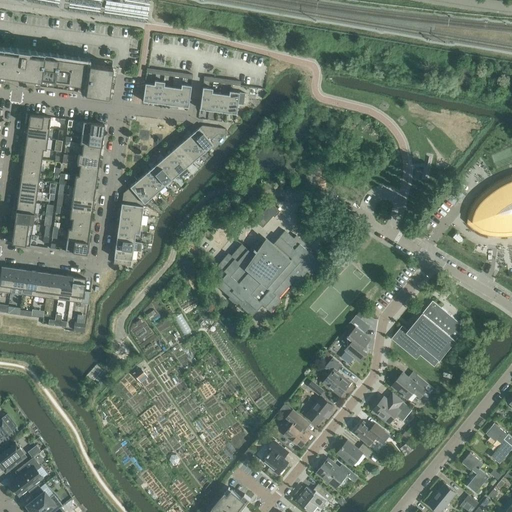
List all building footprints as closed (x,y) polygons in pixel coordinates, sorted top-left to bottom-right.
[(9,50),(0,48),(0,72),(14,75),(14,73),(24,75),(24,76),(40,78),(40,77),(53,79),(52,80),(82,84),(86,61),(35,54),(36,51),(10,47),(9,50)] [(108,96),(112,66),(88,63),(84,93),(108,96)] [(156,103),(161,103),(163,86),(164,86),(164,82),(154,80),(154,84),(152,102),(156,103)] [(147,102),(152,102),(154,84),(145,83),(142,101),(147,101),(147,102)] [(183,107),(188,107),(191,85),(181,84),(180,88),(181,88),(178,106),(183,106),(183,107)] [(165,104),(169,105),(172,87),(164,86),(163,86),(161,103),(165,104)] [(174,105),(178,106),(181,88),(180,88),(172,87),(169,105),(174,105)] [(204,110),(209,110),(211,92),(212,92),(212,88),(202,87),(199,109),(204,109),(204,110)] [(231,113),(236,114),(239,92),(229,91),(228,95),(229,95),(226,113),(231,113)] [(213,111),(217,111),(220,93),(212,92),(211,92),(209,110),(213,111)] [(222,112),(226,113),(229,95),(228,95),(220,93),(217,111),(222,112)] [(50,117),(47,116),(29,114),(29,115),(27,114),(27,116),(27,120),(28,120),(28,125),(46,127),(49,128),(50,117)] [(102,135),(104,124),(83,121),(81,132),(102,135)] [(49,128),(46,127),(28,125),(26,136),(44,138),(47,139),(49,128)] [(202,125),(199,128),(210,141),(218,133),(225,134),(225,128),(202,125)] [(194,131),(191,133),(205,150),(213,144),(210,141),(199,128),(198,127),(194,131)] [(101,146),(102,135),(81,132),(80,143),(101,146)] [(188,136),(184,139),(199,156),(205,150),(191,133),(188,136)] [(47,139),(44,138),(26,136),(25,146),(46,149),(47,139)] [(177,145),(192,162),(199,156),(184,139),(181,143),(181,142),(177,145)] [(99,157),(101,146),(80,143),(80,144),(83,144),(81,154),(78,153),(78,154),(99,157)] [(185,168),(192,162),(177,145),(174,148),(171,151),(185,168)] [(41,160),(41,159),(43,149),(46,150),(46,149),(25,146),(23,157),(41,160)] [(167,154),(164,157),(178,174),(185,168),(171,151),(167,154)] [(98,167),(99,157),(78,154),(77,164),(98,167)] [(40,170),(41,160),(23,157),(22,168),(40,170)] [(161,160),(157,163),(171,180),(178,174),(164,157),(161,160)] [(153,166),(150,169),(164,185),(171,180),(157,163),(153,166)] [(96,178),(98,168),(98,167),(77,164),(77,165),(80,165),(78,175),(75,175),(96,178)] [(38,181),(40,170),(22,168),(20,178),(38,181)] [(147,171),(143,175),(158,191),(164,185),(150,169),(147,171)] [(476,199),(472,205),(471,207),(469,214),(468,215),(467,223),(473,228),(474,229),(481,232),(482,233),(489,235),(491,235),(496,236),(497,236),(505,236),(507,236),(511,235),(511,174),(506,177),(504,178),(497,182),(496,183),(489,187),(488,188),(482,193),(481,194),(477,198),(476,199)] [(95,189),(96,178),(75,175),(74,186),(95,189)] [(140,178),(136,180),(151,197),(158,191),(143,175),(140,178)] [(37,192),(38,181),(20,178),(19,189),(37,192)] [(151,197),(136,180),(133,183),(129,187),(130,187),(143,203),(144,203),(151,197)] [(93,200),(93,199),(95,189),(74,186),(72,197),(93,200)] [(143,203),(130,187),(123,193),(122,203),(142,206),(143,203)] [(35,202),(37,192),(19,189),(17,200),(35,202)] [(451,193),(446,199),(454,205),(459,200),(451,193)] [(92,210),(93,200),(72,197),(71,207),(92,210)] [(34,213),(35,202),(17,200),(16,211),(34,213)] [(120,208),(120,212),(141,215),(143,206),(142,206),(122,203),(121,203),(120,208)] [(253,219),(262,227),(273,216),(274,217),(280,211),(271,203),(263,211),(261,210),(253,219)] [(90,221),(92,210),(71,207),(69,218),(90,221)] [(32,224),(34,213),(16,211),(14,221),(32,224)] [(141,215),(120,212),(119,216),(118,221),(140,224),(141,215)] [(89,232),(90,221),(69,218),(72,219),(71,229),(68,228),(68,229),(89,232)] [(13,226),(12,226),(12,228),(11,231),(13,231),(13,232),(31,234),(32,224),(14,221),(13,226)] [(118,226),(117,230),(135,233),(139,234),(140,224),(118,221),(118,226)] [(88,242),(89,232),(68,229),(66,239),(69,240),(88,242)] [(117,234),(116,239),(134,241),(135,233),(117,230),(116,234),(117,234)] [(226,273),(216,285),(251,315),(261,304),(270,312),(281,299),(278,297),(295,277),(298,280),(306,271),(309,273),(314,268),(317,270),(325,261),(319,256),(316,259),(308,251),(311,248),(296,235),(293,238),(284,230),(274,242),(273,244),(265,237),(260,245),(256,242),(249,250),(241,244),(231,256),(228,253),(217,265),(226,273)] [(29,246),(29,245),(31,234),(13,232),(11,243),(29,246)] [(88,242),(69,240),(66,239),(65,250),(86,253),(88,253),(88,249),(88,247),(87,247),(88,242)] [(115,244),(115,248),(133,250),(134,241),(116,239),(115,244)] [(114,252),(113,257),(114,257),(118,258),(122,259),(126,259),(131,260),(133,250),(115,248),(114,252)] [(13,268),(3,267),(1,266),(0,274),(0,291),(10,293),(13,268)] [(22,294),(23,289),(25,270),(13,268),(10,293),(11,288),(22,289),(21,294),(22,294)] [(25,270),(23,289),(22,294),(34,296),(37,271),(25,270)] [(49,273),(37,271),(34,296),(46,298),(49,273)] [(61,275),(49,273),(46,298),(58,299),(61,275)] [(73,276),(61,275),(58,299),(69,301),(73,276)] [(89,304),(90,291),(84,291),(85,278),(73,276),(69,301),(89,304)] [(392,338),(417,359),(421,354),(435,366),(466,328),(433,300),(408,330),(402,325),(392,338)] [(360,311),(357,315),(361,319),(365,314),(366,313),(362,309),(360,311)] [(181,313),(175,317),(185,334),(191,330),(181,313)] [(74,330),(84,331),(85,323),(75,322),(74,330)] [(345,350),(357,359),(362,358),(362,359),(368,352),(367,351),(367,344),(371,338),(356,327),(348,337),(349,337),(349,345),(345,350)] [(323,382),(333,390),(335,388),(341,393),(339,395),(340,396),(351,382),(338,371),(342,366),(333,358),(324,368),(331,373),(323,382)] [(134,371),(132,372),(138,379),(145,373),(140,368),(135,372),(134,371)] [(411,370),(413,372),(417,375),(413,380),(403,372),(392,386),(408,399),(413,392),(421,398),(425,392),(429,396),(427,398),(428,398),(429,396),(435,389),(417,374),(412,370),(411,370)] [(308,386),(320,395),(324,390),(312,380),(308,386)] [(374,409),(373,411),(389,424),(396,415),(403,420),(413,409),(393,393),(393,394),(394,395),(389,400),(384,396),(374,409)] [(319,424),(330,411),(334,406),(322,396),(307,414),(319,424)] [(303,427),(308,421),(293,409),(288,416),(295,421),(284,435),(292,441),(293,440),(301,446),(311,434),(303,427)] [(0,440),(3,444),(19,432),(15,427),(11,430),(2,418),(0,419),(0,418),(0,440)] [(374,429),(372,427),(363,421),(354,433),(369,445),(375,438),(383,444),(390,435),(378,424),(374,429)] [(502,443),(492,456),(500,463),(511,448),(511,435),(509,433),(508,433),(508,434),(494,422),(486,432),(496,441),(497,439),(502,443)] [(405,431),(400,436),(405,440),(410,435),(405,431)] [(285,450),(288,453),(289,452),(285,449),(274,440),(267,448),(271,452),(269,454),(269,453),(267,455),(268,455),(264,460),(271,466),(270,467),(279,474),(289,462),(280,455),(285,450)] [(338,452),(353,465),(363,453),(368,457),(373,452),(363,444),(358,449),(348,440),(338,452)] [(0,466),(1,468),(2,467),(5,471),(6,471),(19,460),(24,456),(25,455),(22,451),(23,451),(19,446),(18,446),(15,442),(14,443),(8,448),(0,454),(0,466)] [(40,450),(36,445),(27,451),(32,457),(40,450)] [(462,462),(472,470),(472,469),(477,473),(467,485),(476,492),(489,475),(480,468),(484,463),(470,452),(462,462)] [(41,466),(33,457),(15,471),(18,476),(9,483),(12,487),(15,492),(16,492),(19,496),(42,477),(36,469),(41,466)] [(328,457),(315,473),(336,489),(347,475),(355,482),(359,477),(337,459),(342,464),(340,466),(328,457)] [(496,485),(500,488),(505,482),(501,479),(496,485)] [(436,493),(428,503),(438,511),(441,511),(456,493),(444,483),(444,484),(445,485),(441,490),(440,489),(436,493)] [(38,484),(28,491),(31,494),(40,487),(38,484)] [(314,493),(312,491),(307,487),(296,500),(310,511),(311,511),(317,505),(320,507),(326,499),(328,501),(334,495),(321,484),(314,493)] [(44,491),(40,487),(31,494),(34,499),(27,505),(26,505),(27,506),(28,507),(26,508),(29,511),(43,511),(46,510),(47,511),(53,511),(62,505),(53,494),(49,498),(44,492),(44,491)] [(489,494),(493,498),(497,491),(494,488),(489,494)] [(237,511),(246,501),(232,489),(228,494),(225,492),(225,493),(212,509),(212,511),(237,511)] [(461,504),(470,511),(471,511),(479,503),(469,494),(461,504)] [(481,504),(485,507),(490,501),(486,498),(481,504)]
